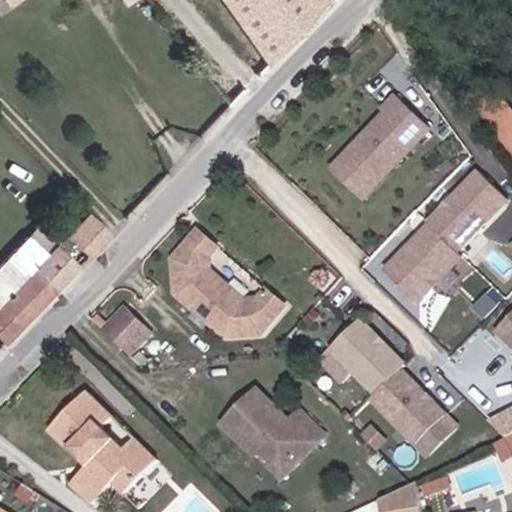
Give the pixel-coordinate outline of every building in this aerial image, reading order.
[(0,0),(0,7),(2,6),(6,11),(21,0),(0,0)] [(207,0),(228,26),(254,61),(265,74),(315,22),(298,0),(207,0)] [(254,61),(228,26),(220,31),(243,67),(254,61)] [(185,55),(170,64),(188,86),(199,78),(185,55)] [(511,95),(494,109),(500,116),(511,107),(511,95)] [(428,131),(394,98),(383,110),(386,113),(365,136),(368,139),(364,143),(358,143),(332,170),(353,189),(366,176),(386,176),(428,131)] [(511,107),(500,116),(511,133),(511,107)] [(472,174),(422,227),(423,229),(450,255),(501,202),(472,174)] [(366,176),(353,189),(363,199),(386,176),(366,176)] [(511,204),(491,225),(505,239),(511,232),(511,204)] [(83,264),(104,243),(83,225),(64,246),(83,264)] [(268,326),(294,299),(264,271),(247,291),(214,265),(215,249),(220,243),(200,228),(181,250),(183,292),(229,329),(268,326)] [(455,260),(450,255),(423,229),(379,276),(411,306),(455,260)] [(51,296),(72,276),(52,258),(43,267),(23,249),(12,260),(51,296)] [(0,350),(51,296),(12,260),(0,272),(0,350)] [(131,300),(110,323),(136,350),(158,330),(131,300)] [(511,312),(491,334),(511,353),(511,312)] [(360,321),(331,349),(353,371),(377,395),(401,370),(405,366),(360,321)] [(321,360),(342,381),(353,371),(331,349),(321,360)] [(447,415),(401,370),(377,395),(372,399),(418,444),(447,415)] [(313,440),(320,447),(334,434),(307,403),(299,411),(266,380),(227,415),(251,442),(257,437),(276,458),(297,455),(313,440)] [(83,493),(99,509),(120,489),(128,498),(162,465),(141,442),(131,452),(108,429),(117,420),(95,397),(51,439),(76,464),(80,460),(91,472),(93,469),(100,476),(83,493)] [(511,410),(485,423),(502,440),(511,436),(511,435),(511,410)] [(457,426),(447,415),(418,444),(429,454),(457,426)] [(386,437),(373,424),(363,434),(377,447),(386,437)] [(502,440),(489,446),(496,460),(511,453),(511,435),(511,436),(502,440)] [(367,459),(382,473),(392,462),(378,448),(367,459)] [(447,465),(440,469),(444,478),(451,475),(447,465)] [(424,476),(429,485),(444,478),(440,469),(424,476)] [(424,511),(420,485),(379,492),(382,511),(424,511)] [(0,511),(21,511),(0,497),(0,511)]
